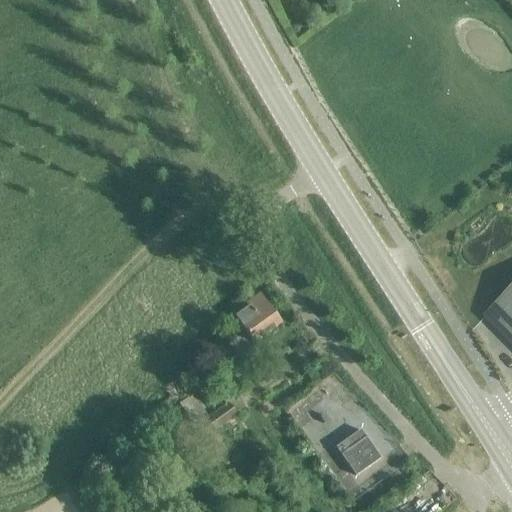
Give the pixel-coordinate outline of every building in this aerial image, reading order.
[(511,288),(484,317),(511,345),(511,288)] [(251,344),(278,323),(257,295),(243,305),(245,308),(232,318),(251,344)] [(180,430),(203,415),(191,396),(167,411),(180,430)] [(228,403),(205,419),(213,431),(236,415),(228,403)] [(313,404),(310,406),(316,414),(319,412),(313,404)] [(360,431),(335,448),(355,477),(380,459),(360,431)]
